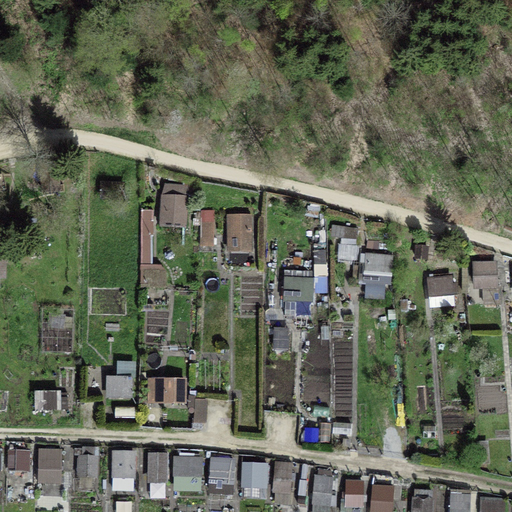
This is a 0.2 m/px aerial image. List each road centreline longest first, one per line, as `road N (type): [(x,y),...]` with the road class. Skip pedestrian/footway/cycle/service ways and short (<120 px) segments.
road 1 (track): [(511,242),(292,179),(19,135),(0,141)]
road 2 (track): [(0,430),(210,438),(511,485)]
